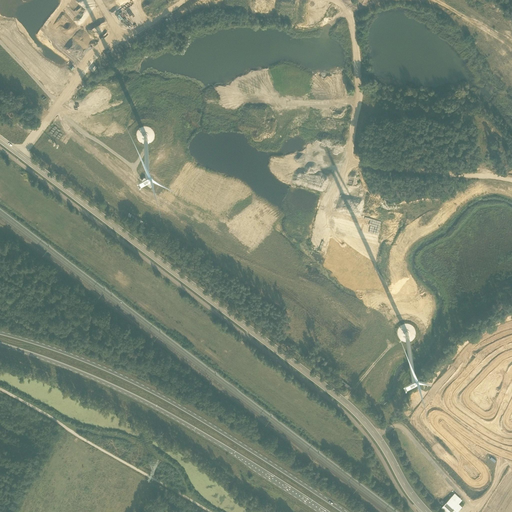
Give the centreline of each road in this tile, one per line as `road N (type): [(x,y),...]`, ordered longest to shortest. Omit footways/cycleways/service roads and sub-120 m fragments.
road 1 (tertiary): [(0,139),(343,401),(426,511)]
road 2 (secondary): [(343,511),(141,386),(0,333)]
road 3 (secondary): [(0,343),(137,397),(326,511)]
road 4 (track): [(210,511),(0,389)]
road 5 (track): [(326,197),(346,162),(511,177)]
road 6 (track): [(362,420),(340,438),(231,354),(251,331)]
road 7 (track): [(346,162),(357,0)]
road 8 (track): [(67,428),(121,436),(167,462),(193,502)]
road 9 (track): [(374,435),(402,429),(477,511)]
